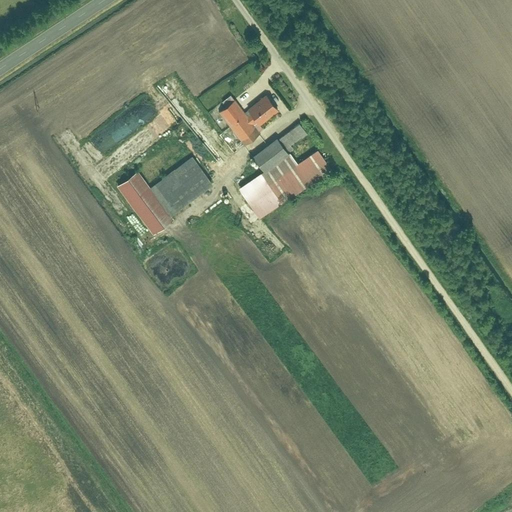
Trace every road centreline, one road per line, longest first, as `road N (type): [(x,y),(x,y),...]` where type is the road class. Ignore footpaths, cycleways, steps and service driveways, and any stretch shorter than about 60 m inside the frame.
road 1 (residential): [(235,0),(511,393)]
road 2 (tertiary): [(0,69),(105,0)]
